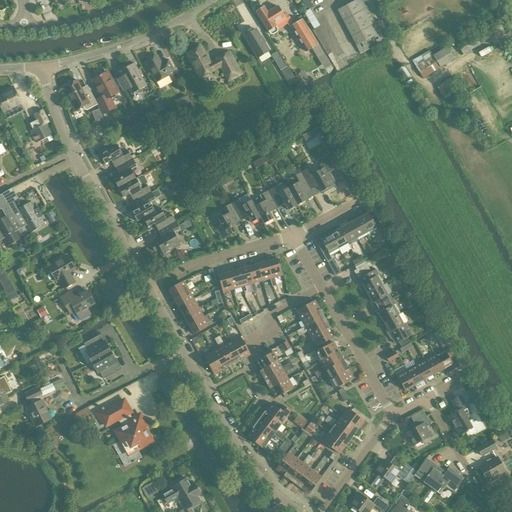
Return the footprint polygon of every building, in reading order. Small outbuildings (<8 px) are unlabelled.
[(304,0),(302,2),(304,5),(307,11),(313,7),(307,0),(304,0)] [(378,45),(384,43),(385,42),(383,40),(360,0),(357,0),(337,11),(360,54),(378,44),(378,45)] [(286,13),(283,15),(277,7),(267,13),(264,7),(256,12),(270,34),(273,35),(277,33),(278,30),(276,26),(286,20),(290,27),(306,52),(317,45),(302,20),(293,25),(286,13)] [(500,48),(509,43),(500,26),(493,29),(492,27),(489,27),(488,27),(478,33),(483,42),(494,36),(500,48)] [(258,58),(269,52),(255,29),(254,30),(253,29),(248,33),(248,34),(244,36),(258,58)] [(462,55),(479,44),(473,35),(456,46),(462,55)] [(228,81),(241,74),(230,52),(217,59),(217,60),(210,64),(201,47),(187,54),(200,78),(214,71),(213,70),(220,66),(228,81)] [(432,56),(415,67),(416,68),(423,79),(454,59),(447,48),(447,47),(432,56)] [(277,52),(271,55),(280,71),(290,86),(296,82),(293,77),(286,67),(277,52)] [(167,74),(174,71),(168,60),(161,64),(158,63),(155,57),(145,63),(156,83),(168,76),(167,74)] [(142,90),(142,89),(147,86),(134,63),(118,72),(121,77),(116,80),(123,93),(128,90),(131,95),(136,92),(136,93),(137,93),(137,94),(138,94),(139,94),(140,94),(141,94),(141,93),(142,93),(142,92),(142,91),(142,90)] [(109,98),(118,93),(107,72),(92,80),(97,89),(97,88),(99,92),(101,97),(95,101),(103,115),(114,109),(109,98)] [(300,73),(293,77),(296,82),(299,88),(300,89),(307,85),(300,73)] [(458,90),(450,78),(437,87),(445,99),(458,90)] [(66,87),(63,88),(68,96),(71,102),(70,103),(74,112),(83,107),(84,110),(87,111),(97,105),(89,90),(83,93),(77,81),(66,87)] [(0,107),(3,113),(21,104),(13,87),(7,90),(8,92),(0,96),(0,107)] [(165,109),(159,98),(153,101),(159,112),(165,109)] [(36,144),(52,136),(46,124),(48,123),(42,111),(33,116),(39,127),(30,132),(36,144)] [(318,127),(311,131),(314,136),(321,132),(318,127)] [(108,143),(96,150),(105,165),(111,161),(115,168),(132,159),(128,151),(122,154),(117,146),(111,149),(108,143)] [(119,176),(113,180),(118,189),(135,179),(130,170),(136,167),(132,159),(115,168),(119,176)] [(337,187),(330,173),(334,171),(328,159),(317,165),(320,171),(312,175),(309,169),(301,174),(311,191),(318,187),(323,195),(337,187)] [(285,183),(298,206),(307,201),(303,195),(311,191),(301,174),(285,183)] [(135,179),(118,189),(123,198),(130,194),(134,202),(151,192),(151,190),(144,176),(141,175),(135,179)] [(285,183),(276,188),(268,192),(277,210),(285,205),(288,212),(298,206),(285,183)] [(0,195),(20,229),(24,226),(29,234),(29,233),(29,232),(43,224),(44,225),(40,217),(43,215),(38,207),(35,209),(31,202),(30,202),(31,203),(19,210),(14,202),(18,199),(12,188),(0,195)] [(132,214),(131,215),(132,218),(135,221),(136,220),(137,222),(143,218),(154,212),(159,209),(158,207),(155,200),(151,192),(134,202),(138,209),(132,213),(132,214)] [(277,210),(268,192),(260,197),(263,203),(254,208),(261,219),(260,219),(264,225),(274,220),(270,214),(277,210)] [(20,229),(0,195),(0,194),(0,209),(1,209),(6,217),(0,220),(0,240),(2,239),(6,247),(7,247),(6,246),(21,237),(21,238),(22,238),(17,230),(20,229)] [(247,195),(238,201),(231,205),(241,223),(248,218),(252,224),(260,219),(261,219),(254,208),(247,195)] [(241,223),(231,205),(223,210),(226,216),(217,221),(221,227),(215,230),(222,242),(237,233),(233,227),(241,223)] [(154,212),(143,218),(148,228),(154,224),(159,232),(162,230),(176,222),(171,214),(165,217),(160,209),(159,209),(154,212)] [(368,213),(358,219),(368,235),(377,230),(377,231),(378,231),(377,230),(381,227),(377,219),(373,221),(368,213)] [(358,219),(349,224),(358,241),(368,235),(358,219)] [(189,220),(178,226),(181,231),(192,225),(189,220)] [(163,239),(151,246),(155,253),(158,251),(163,259),(177,251),(176,249),(181,246),(174,233),(180,230),(176,222),(162,230),(159,232),(163,239)] [(349,224),(339,229),(349,246),(358,241),(349,224)] [(339,229),(330,234),(339,251),(349,246),(339,229)] [(321,244),(318,246),(320,249),(327,262),(332,260),(330,256),(337,252),(339,251),(330,234),(320,240),(322,243),(321,244)] [(69,273),(75,270),(67,256),(48,267),(56,281),(59,279),(64,289),(75,283),(69,273)] [(277,259),(267,262),(272,279),(274,278),(282,276),(277,259)] [(267,262),(257,265),(262,281),(270,279),(272,279),(267,262)] [(364,263),(355,268),(356,269),(357,272),(355,273),(367,294),(383,285),(383,284),(375,270),(371,272),(367,266),(366,267),(364,263)] [(257,265),(248,268),(252,284),(254,284),(262,281),(257,265)] [(248,268),(238,270),(243,287),(250,285),(252,284),(248,268)] [(238,270),(228,273),(233,290),(243,287),(238,270)] [(218,276),(223,293),(233,290),(228,273),(218,276)] [(184,281),(168,290),(173,299),(189,290),(184,281)] [(383,285),(367,294),(372,303),(371,304),(374,309),(383,304),(392,299),(383,285)] [(415,287),(409,290),(412,295),(418,292),(415,287)] [(189,290),(173,299),(178,308),(194,299),(189,290)] [(87,309),(95,304),(87,291),(75,298),(71,292),(60,298),(70,315),(75,312),(80,321),(91,315),(87,309)] [(194,299),(178,308),(183,317),(199,308),(194,299)] [(383,304),(374,309),(377,315),(378,314),(383,322),(384,323),(400,314),(392,299),(383,304)] [(301,320),(320,310),(315,301),(296,311),(301,320)] [(199,308),(183,317),(188,326),(204,317),(199,308)] [(306,329),(325,319),(320,310),(301,320),(304,327),(306,329)] [(400,314),(384,323),(396,345),(399,343),(401,348),(405,346),(410,343),(407,338),(412,335),(408,329),(400,314)] [(204,317),(188,326),(194,335),(213,324),(208,315),(204,317)] [(311,338),(330,328),(325,319),(306,329),(304,327),(300,329),(303,334),(307,332),(311,338)] [(433,320),(428,322),(433,330),(438,327),(433,320)] [(335,337),(330,328),(311,338),(316,347),(335,337)] [(435,335),(444,351),(435,356),(444,371),(453,366),(450,361),(455,358),(440,332),(435,335)] [(91,363),(110,352),(107,346),(108,346),(105,340),(101,342),(97,336),(84,344),(87,351),(85,352),(91,363)] [(240,336),(230,341),(241,360),(250,355),(247,350),(242,340),(240,337),(240,336)] [(219,348),(213,351),(223,370),(232,365),(222,346),(224,345),(222,340),(216,343),(219,348)] [(224,345),(222,346),(232,365),(241,360),(230,341),(224,345)] [(286,341),(280,345),(285,352),(291,349),(286,341)] [(333,342),(314,353),(319,362),(338,351),(333,342)] [(213,351),(203,356),(214,375),(223,370),(213,351)] [(301,351),(297,354),(300,360),(305,357),(301,351)] [(338,351),(319,362),(323,368),(324,371),(343,360),(338,351)] [(393,352),(385,357),(388,363),(398,357),(395,352),(395,351),(393,352)] [(110,352),(91,363),(97,374),(99,373),(103,380),(117,372),(114,366),(118,364),(115,358),(114,359),(110,352)] [(254,362),(255,363),(259,372),(278,361),(273,352),(254,362)] [(426,361),(434,377),(444,371),(435,356),(426,361)] [(40,362),(38,357),(31,359),(32,361),(35,367),(41,364),(40,362)] [(323,368),(319,371),(322,376),(326,374),(330,380),(348,369),(343,360),(324,371),(323,368)] [(278,361),(259,372),(265,381),(270,378),(283,370),(285,373),(289,370),(286,365),(282,367),(278,361)] [(434,377),(426,361),(416,366),(425,382),(434,377)] [(407,372),(415,387),(425,382),(416,366),(407,372)] [(348,369),(330,380),(335,389),(353,378),(348,369)] [(270,378),(265,381),(269,390),(288,379),(285,373),(283,370),(270,378)] [(47,377),(44,371),(38,374),(41,380),(43,379),(47,377)] [(415,387),(407,372),(397,377),(405,392),(415,387)] [(4,377),(1,379),(0,379),(0,405),(3,404),(3,405),(9,401),(7,396),(12,393),(4,377)] [(288,379),(269,390),(274,399),(283,394),(286,392),(293,388),(288,379)] [(43,387),(25,395),(28,403),(30,402),(31,406),(26,409),(35,427),(49,421),(50,422),(58,419),(49,399),(62,393),(57,380),(43,387)] [(472,416),(468,408),(475,404),(469,393),(452,403),(458,413),(449,418),(459,438),(466,434),(467,434),(469,433),(468,432),(473,430),(467,419),(472,416)] [(134,420),(133,421),(129,414),(131,413),(124,401),(108,409),(107,407),(103,409),(103,408),(101,409),(101,410),(95,413),(99,421),(102,420),(105,427),(117,421),(122,429),(117,432),(121,441),(113,446),(125,467),(141,458),(137,449),(150,442),(138,420),(135,422),(134,420)] [(271,403),(264,412),(269,416),(277,421),(282,425),(290,413),(291,412),(282,406),(281,405),(280,406),(278,409),(271,403)] [(347,408),(341,417),(358,429),(364,421),(347,408)] [(264,412),(258,420),(275,433),(274,435),(278,439),(282,434),(277,430),(282,425),(277,421),(269,416),(264,412)] [(297,416),(293,422),(302,428),(302,429),(306,423),(297,416)] [(336,422),(334,425),(352,437),(358,429),(341,417),(336,422)] [(426,429),(431,426),(426,417),(416,423),(419,428),(407,435),(414,447),(431,437),(426,429)] [(333,427),(328,434),(346,446),(352,437),(334,425),(336,422),(332,419),(328,424),(333,427)] [(258,420),(252,429),(269,441),(274,435),(275,433),(258,420)] [(309,425),(305,429),(310,433),(314,428),(311,426),(309,425)] [(252,429),(246,437),(259,446),(256,449),(264,455),(266,452),(263,449),(269,441),(252,429)] [(322,442),(335,451),(339,454),(346,446),(328,434),(322,442)] [(284,443),(279,448),(284,452),(285,452),(291,445),(284,439),(282,441),(282,442),(284,443)] [(482,458),(497,450),(493,442),(478,450),(482,458)] [(278,472),(284,477),(297,460),(289,453),(276,471),(278,472)] [(454,494),(465,480),(450,469),(446,474),(428,460),(429,458),(439,453),(429,457),(415,477),(440,496),(446,488),(454,494)] [(380,475),(371,487),(377,492),(384,482),(386,480),(392,484),(398,477),(398,476),(403,480),(412,468),(403,461),(398,458),(393,465),(392,467),(384,461),(384,462),(376,472),(380,475)] [(480,469),(482,472),(488,482),(490,481),(491,483),(492,484),(499,480),(499,478),(498,477),(505,473),(498,459),(480,469)] [(305,466),(308,468),(311,464),(308,462),(306,460),(303,464),(297,460),(284,477),(293,483),(305,466)] [(301,489),(314,472),(308,468),(305,466),(293,483),(301,489)] [(309,496),(322,478),(314,472),(301,489),(309,496)] [(164,498),(162,499),(164,504),(166,503),(167,504),(176,499),(178,498),(178,499),(184,509),(184,510),(185,510),(186,511),(193,511),(192,509),(194,508),(199,505),(198,503),(199,502),(198,500),(196,497),(200,494),(194,483),(190,485),(186,479),(176,484),(178,488),(174,490),(173,489),(172,489),(162,495),(164,498)] [(158,493),(152,484),(142,490),(147,499),(158,493)] [(371,511),(375,507),(381,511),(385,511),(389,507),(378,499),(373,505),(359,495),(351,506),(358,511),(371,511)] [(395,503),(398,506),(393,511),(411,511),(406,508),(411,502),(401,495),(395,503)]
